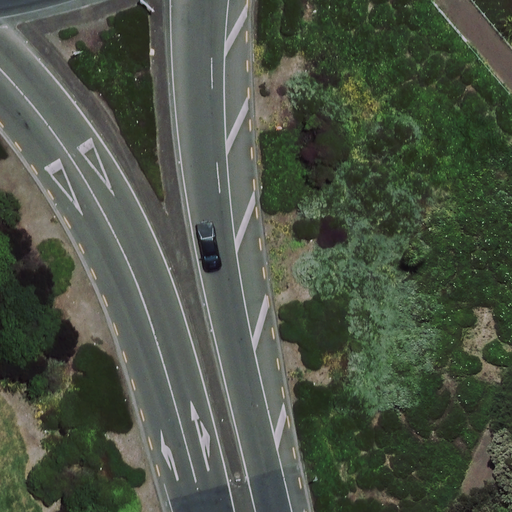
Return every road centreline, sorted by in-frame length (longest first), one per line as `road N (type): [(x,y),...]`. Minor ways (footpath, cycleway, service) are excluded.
road 1 (secondary): [(191,0),(193,178),(261,473),(260,511)]
road 2 (secondary): [(215,511),(195,478),(146,308),(102,214),(40,114),(0,68)]
